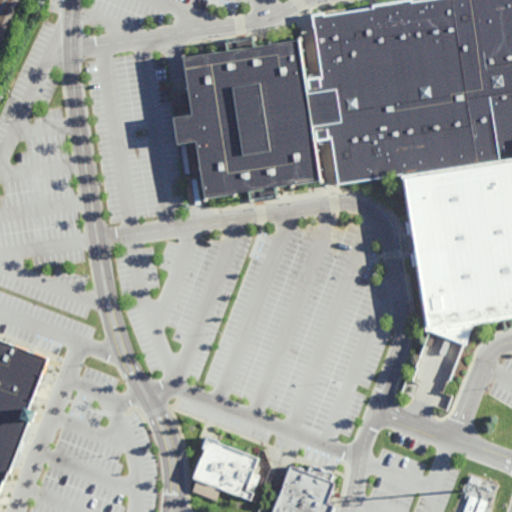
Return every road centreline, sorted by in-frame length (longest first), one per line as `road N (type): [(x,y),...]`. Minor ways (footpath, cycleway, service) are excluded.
road 1 (residential): [(174,511),(171,442),(130,362),(110,294),(71,0)]
road 2 (residential): [(511,466),(380,417)]
